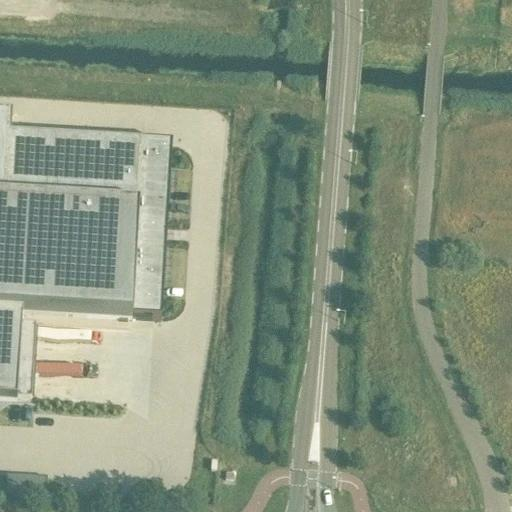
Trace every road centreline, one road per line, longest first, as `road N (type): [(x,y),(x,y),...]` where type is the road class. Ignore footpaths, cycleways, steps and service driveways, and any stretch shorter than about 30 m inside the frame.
road 1 (unclassified): [(497,511),(420,299),(439,0)]
road 2 (tertiary): [(320,361),(346,0)]
road 3 (unclassified): [(190,17),(0,3)]
road 4 (tertiary): [(320,361),(292,511)]
road 5 (tertiary): [(327,511),(320,361)]
